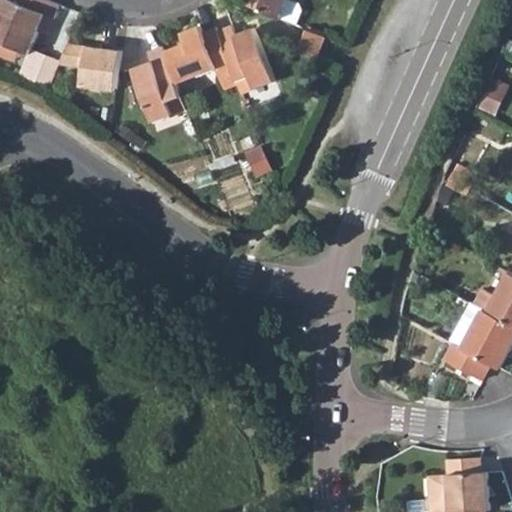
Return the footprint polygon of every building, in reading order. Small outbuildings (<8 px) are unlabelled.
[(57,17),(63,3),(55,0),(0,0),(0,56),(17,64),(22,48),(30,52),(32,47),(48,13),(57,17)] [(249,0),(248,3),(280,16),(295,21),(301,6),(299,1),(295,0),(249,0)] [(234,20),(219,26),(236,69),(244,89),(277,75),(257,24),(238,31),(234,20)] [(222,74),(236,69),(219,26),(219,25),(206,30),(204,24),(184,32),(188,40),(167,48),(179,80),(219,65),(222,74)] [(318,59),(328,36),(310,29),(309,31),(301,52),(318,59)] [(64,59),(63,61),(87,66),(84,84),(118,90),(124,51),(71,41),(64,59)] [(154,119),(189,106),(179,80),(167,48),(165,43),(149,49),(153,60),(135,67),(154,119)] [(64,59),(32,47),(30,52),(22,73),(54,85),(63,61),(64,59)] [(471,179),(449,167),(443,181),(464,192),(471,179)] [(481,288),(472,303),(511,324),(511,271),(509,270),(494,295),(481,288)] [(443,356),(480,377),(488,363),(497,368),(511,340),(511,324),(472,303),(467,300),(445,337),(452,341),(443,356)] [(415,474),(415,511),(479,511),(479,508),(484,507),(482,470),(463,471),(463,459),(429,460),(430,473),(415,474)]
